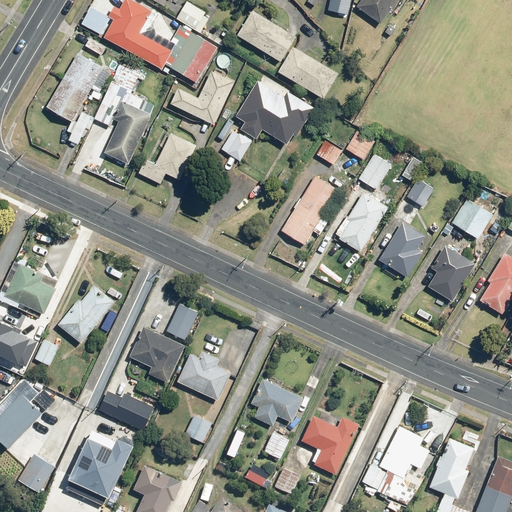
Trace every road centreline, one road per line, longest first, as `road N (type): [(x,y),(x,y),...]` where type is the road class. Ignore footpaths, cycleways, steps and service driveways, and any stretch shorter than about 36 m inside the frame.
road 1 (tertiary): [(0,168),(511,401)]
road 2 (unknown): [(407,359),(347,469),(336,511)]
